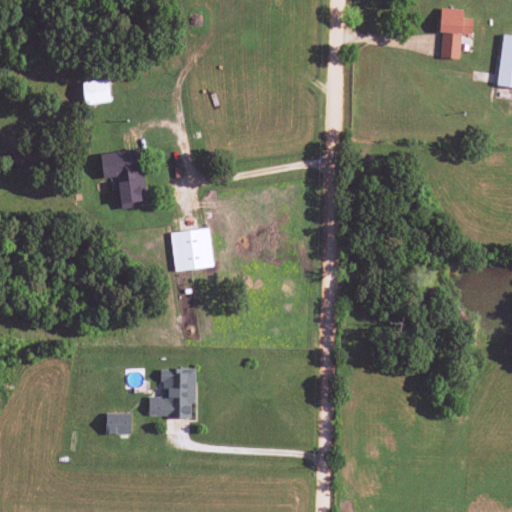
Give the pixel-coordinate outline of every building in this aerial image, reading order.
[(460,33),(470,34),(471,19),(461,18),(462,10),(440,8),(438,33),(441,33),(439,57),(458,59),(460,33)] [(496,86),(511,87),(511,36),(500,36),(496,86)] [(110,101),(106,79),(81,83),(84,105),(110,101)] [(119,208),(145,206),(140,150),(99,153),(102,178),(116,177),(119,208)] [(169,232),(173,271),(211,267),(208,229),(169,232)] [(194,369),(160,369),(160,387),(166,387),(167,397),(147,397),(147,417),(189,417),(189,404),(194,404),(194,369)] [(104,434),(129,435),(129,413),(105,413),(104,434)]
